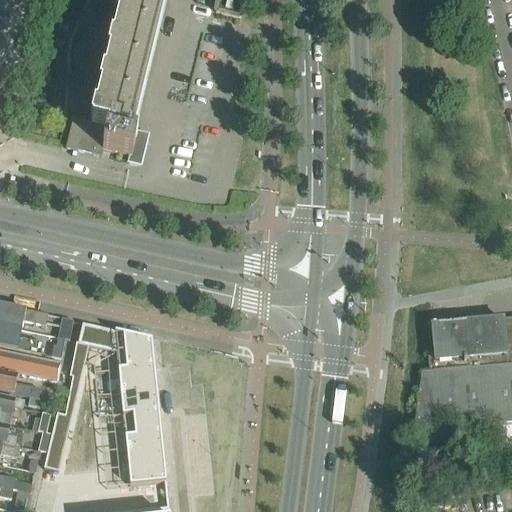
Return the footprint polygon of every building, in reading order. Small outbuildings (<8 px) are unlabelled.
[(121,0),(92,126),(84,155),(101,159),(103,152),(112,154),(130,158),(128,165),(137,167),(144,137),(129,134),(162,0),(121,0)] [(215,13),(215,14),(216,14),(239,20),(240,19),(244,0),(217,0),(215,12),(215,13)] [(73,121),(65,151),(84,155),(92,126),(73,121)] [(45,329),(48,319),(48,318),(0,308),(0,329),(21,334),(23,325),(45,329)] [(511,320),(431,328),(435,374),(421,375),(413,434),(418,434),(420,446),(440,445),(439,432),(493,427),(495,451),(511,449),(511,320)] [(69,343),(73,323),(62,321),(57,341),(65,342),(69,343)] [(78,346),(88,348),(116,355),(118,373),(154,369),(151,342),(82,327),(78,346)] [(20,341),(21,334),(0,329),(0,349),(40,358),(42,345),(20,341)] [(61,361),(65,342),(57,341),(56,349),(53,348),(51,360),(61,361)] [(0,353),(0,373),(18,377),(56,385),(60,365),(0,353)] [(84,365),(73,362),(69,379),(80,381),(84,365)] [(154,369),(118,373),(120,394),(156,390),(154,369)] [(16,387),(18,377),(0,373),(0,394),(29,401),(38,403),(38,402),(41,392),(16,387)] [(76,401),(80,381),(69,379),(72,380),(68,400),(76,401)] [(156,390),(120,394),(122,416),(158,412),(156,390)] [(22,413),(24,404),(0,398),(0,422),(11,425),(14,411),(22,413)] [(71,420),(76,401),(68,400),(65,418),(71,420)] [(28,408),(46,411),(48,404),(38,402),(38,403),(29,401),(28,408)] [(158,412),(122,416),(126,451),(141,450),(162,448),(160,437),(158,412)] [(69,427),(71,420),(65,418),(57,416),(55,424),(69,427)] [(47,437),(51,419),(43,417),(42,423),(36,421),(33,434),(43,436),(47,437)] [(8,439),(11,425),(0,422),(0,446),(14,450),(16,441),(8,439)] [(67,435),(69,427),(55,424),(53,432),(67,435)] [(66,443),(67,435),(53,432),(51,438),(51,439),(66,443)] [(51,438),(47,437),(43,436),(39,455),(40,455),(47,457),(51,438)] [(64,451),(66,443),(51,439),(49,447),(64,451)] [(0,446),(0,460),(1,457),(18,461),(20,451),(14,450),(0,446)] [(49,447),(47,455),(62,458),(64,451),(49,447)] [(141,450),(126,451),(129,488),(164,485),(165,485),(163,460),(162,448),(141,450)] [(33,453),(29,475),(34,476),(35,476),(40,455),(39,455),(33,453)] [(47,457),(45,463),(60,466),(62,458),(47,455),(47,457)] [(58,474),(60,466),(45,463),(43,471),(58,474)] [(0,478),(0,490),(13,493),(13,492),(17,493),(17,494),(30,497),(32,486),(14,483),(14,481),(0,478)] [(0,500),(11,502),(13,493),(0,490),(0,500)] [(25,511),(30,497),(17,494),(13,511),(25,511)]
